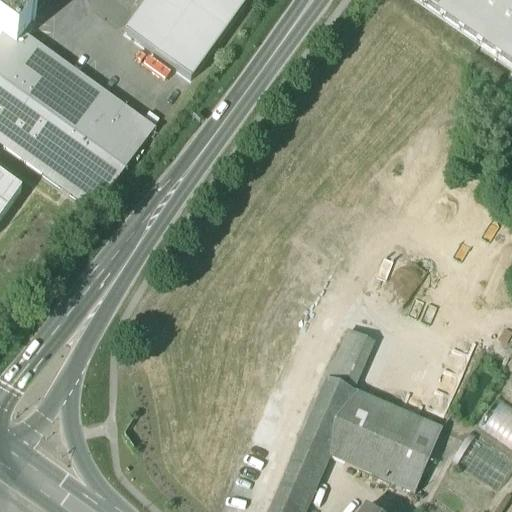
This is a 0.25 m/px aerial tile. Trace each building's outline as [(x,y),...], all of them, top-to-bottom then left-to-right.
[(151,0),(125,37),(190,84),(250,0),(151,0)] [(511,0),(413,0),(511,68),(511,0)] [(35,22),(11,5),(0,19),(0,37),(2,39),(15,49),(22,39),(35,22)] [(154,133),(22,39),(15,49),(2,39),(0,41),(0,148),(66,196),(94,216),(154,133)] [(0,182),(0,227),(22,198),(0,182)] [(374,347),(348,335),(326,385),(353,396),(374,347)] [(353,396),(326,385),(271,511),(305,511),(328,461),(394,490),(422,426),(353,396)] [(511,411),(498,401),(478,426),(511,453),(511,411)] [(441,434),(422,426),(394,490),(414,498),(441,434)] [(511,468),(511,465),(470,437),(452,463),(496,492),(511,468)]
